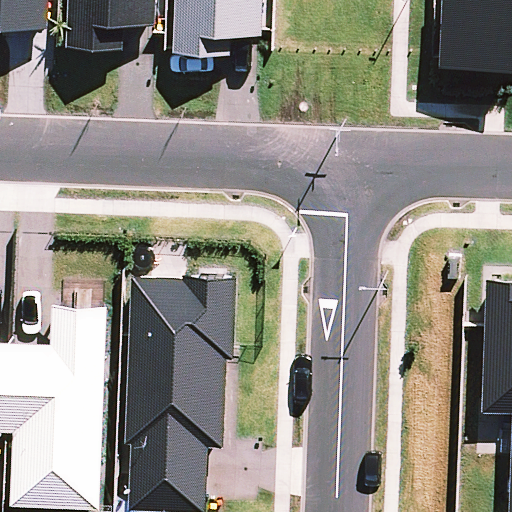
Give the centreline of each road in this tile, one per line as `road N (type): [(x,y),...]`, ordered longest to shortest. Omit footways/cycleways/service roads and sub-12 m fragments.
road 1 (residential): [(349,165),(0,150)]
road 2 (residential): [(335,511),(349,165)]
road 3 (residential): [(349,165),(511,171)]
